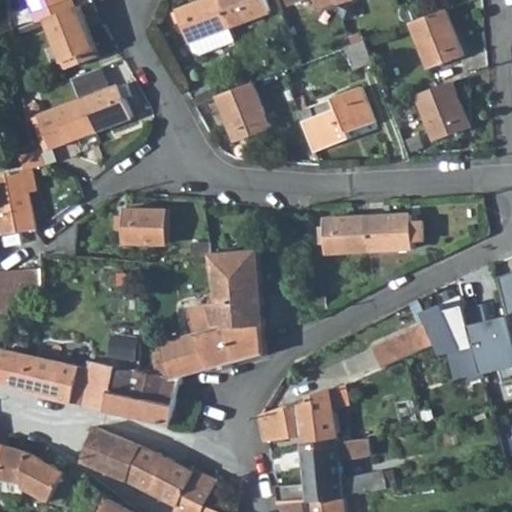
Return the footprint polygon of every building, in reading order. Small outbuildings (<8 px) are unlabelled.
[(65,0),(31,0),(36,11),(39,21),(51,17),(70,10),(66,0),(65,0)] [(66,0),(70,10),(74,8),(71,0),(66,0)] [(236,40),(231,26),(221,0),(205,0),(180,9),(191,40),(193,40),(196,50),(201,53),(221,46),(236,40)] [(221,0),(231,26),(272,11),(267,0),(221,0)] [(315,0),(319,9),(335,3),(334,0),(288,0),(290,4),(300,0),(315,0)] [(51,17),(54,26),(69,67),(99,57),(84,16),(81,6),(74,8),(70,10),(51,17)] [(466,55),(449,8),(413,22),(430,68),(466,55)] [(0,38),(13,36),(12,31),(9,10),(0,11),(0,38)] [(356,67),(374,61),(366,39),(350,45),(348,46),(356,67)] [(197,55),(182,61),(188,77),(204,70),(197,55)] [(110,89),(102,68),(74,78),(82,102),(93,131),(134,116),(127,98),(132,96),(127,83),(110,89)] [(271,128),(253,82),(252,83),(219,95),(235,141),(271,128)] [(471,127),(454,82),(419,95),(435,139),(471,127)] [(339,108),(303,121),(314,150),(349,138),(347,131),(374,121),(362,87),(335,97),(339,108)] [(335,97),(299,110),(303,121),(339,108),(335,97)] [(46,148),(93,131),(82,102),(36,117),(46,148)] [(42,151),(33,153),(23,155),(26,170),(35,168),(46,166),(42,151)] [(38,179),(35,168),(26,170),(0,174),(0,206),(5,234),(37,228),(30,191),(28,181),(38,179)] [(39,190),(38,179),(28,181),(30,191),(39,190)] [(169,211),(126,208),(124,241),(168,243),(169,211)] [(412,213),(368,216),(370,250),(413,247),(413,240),(425,240),(424,220),(412,221),(412,213)] [(327,252),(370,250),(368,216),(325,218),(327,252)] [(76,257),(75,225),(47,249),(48,254),(76,257)] [(195,256),(213,254),(212,241),(194,243),(195,256)] [(254,249),(213,254),(220,303),(227,328),(264,322),(254,249)] [(511,275),(511,272),(496,277),(503,305),(511,302),(511,275)] [(414,311),(421,325),(432,347),(436,357),(446,355),(456,384),(482,375),(465,306),(459,294),(414,311)] [(511,380),(511,339),(505,313),(488,318),(483,302),(465,306),(482,375),(500,371),(504,382),(511,380)] [(200,332),(198,332),(209,369),(268,352),(266,339),(264,322),(227,328),(220,303),(194,305),(200,332)] [(376,349),(383,368),(432,347),(421,325),(376,349)] [(167,342),(176,376),(179,377),(209,369),(198,332),(167,342)] [(81,368),(6,351),(2,372),(0,371),(0,380),(30,389),(30,391),(54,397),(73,403),(81,368)] [(92,360),(80,405),(105,411),(118,367),(118,365),(92,360)] [(176,376),(145,370),(118,367),(105,411),(122,415),(123,413),(172,425),(183,378),(179,377),(176,376)] [(346,406),(344,385),(317,396),(264,415),(268,439),(303,436),(304,443),(339,439),(337,427),(335,407),(346,406)] [(350,425),(337,427),(339,439),(351,438),(350,425)] [(132,479),(144,447),(96,428),(84,461),(132,479)] [(354,469),(351,438),(339,439),(342,470),(354,469)] [(342,470),(339,439),(304,443),(308,482),(278,485),(279,504),(284,502),(318,499),(344,494),(389,488),(386,472),(343,478),(342,470)] [(0,476),(5,477),(9,444),(0,443),(0,476)] [(308,482),(304,443),(271,448),(278,485),(308,482)] [(68,492),(77,477),(35,454),(9,444),(5,477),(26,482),(24,486),(26,488),(52,501),(59,487),(68,492)] [(132,479),(175,503),(182,490),(194,471),(156,451),(144,447),(132,479)] [(194,471),(182,490),(204,501),(215,479),(195,469),(194,471)] [(24,492),(26,488),(24,486),(26,482),(5,477),(3,486),(24,492)] [(229,511),(240,511),(239,502),(215,491),(219,482),(215,479),(204,501),(229,511)] [(172,508),(180,511),(229,511),(204,501),(182,490),(175,503),(172,508)] [(345,511),(344,494),(318,499),(319,511),(345,511)] [(142,511),(124,502),(112,496),(105,511),(142,511)] [(319,511),(318,499),(284,502),(285,511),(319,511)]
